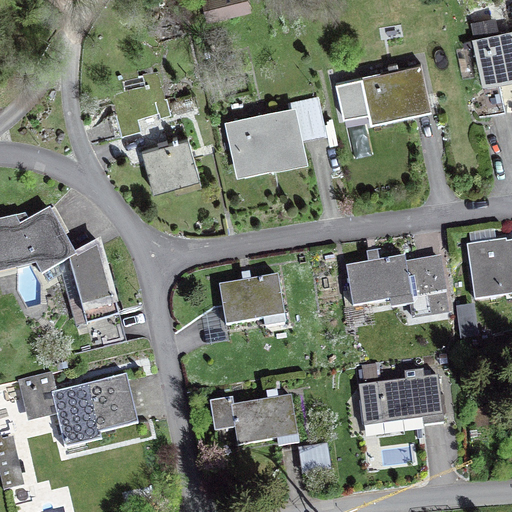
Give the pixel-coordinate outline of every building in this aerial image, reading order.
[(249,0),(201,0),(207,21),(252,10),(249,0)] [(511,28),(472,37),(482,84),(511,77),(511,8),(511,11),(511,28)] [(368,112),(370,122),(432,108),(421,62),(399,67),(398,61),(387,63),(388,70),(380,71),(380,69),(361,74),(362,76),(335,82),(343,118),(368,112)] [(145,86),(111,94),(121,135),(141,130),(138,117),(159,112),(160,116),(171,113),(167,97),(164,98),(157,71),(142,75),(145,86)] [(304,139),(327,134),(318,95),(288,101),(289,105),(296,103),(304,139)] [(236,176),(308,160),(304,139),(296,103),(289,105),(224,119),(236,176)] [(187,137),(141,150),(153,190),(174,184),(175,191),(201,184),(187,137)] [(75,253),(50,208),(29,219),(26,214),(0,219),(0,272),(35,265),(42,276),(69,260),(76,257),(75,253)] [(511,294),(511,240),(507,241),(507,239),(496,240),(495,228),(469,232),(470,243),(467,244),(474,300),(511,294)] [(117,305),(119,304),(101,239),(75,253),(76,257),(69,260),(86,324),(88,324),(91,339),(120,338),(115,317),(120,315),(117,305)] [(405,262),(404,256),(345,265),(352,307),(390,301),(392,317),(410,314),(411,319),(449,313),(440,256),(405,262)] [(242,280),(219,284),(226,326),(263,320),(264,327),(286,324),(278,275),(252,279),(251,272),(241,273),(242,280)] [(478,337),(475,304),(456,306),(460,339),(478,337)] [(138,424),(126,374),(77,386),(57,390),(52,372),(18,380),(28,422),(56,415),(64,449),(103,440),(101,433),(138,424)] [(378,383),(382,422),(443,415),(438,376),(422,378),(378,383)] [(237,446),(297,436),(291,396),(280,397),(234,405),(233,397),(209,401),(214,432),(234,429),(237,446)] [(499,424),(497,409),(480,412),(482,426),(499,424)] [(25,444),(30,443),(29,438),(14,441),(13,436),(2,438),(2,435),(0,435),(0,477),(3,491),(35,484),(25,444)] [(331,471),(327,443),(298,447),(302,474),(331,471)]
